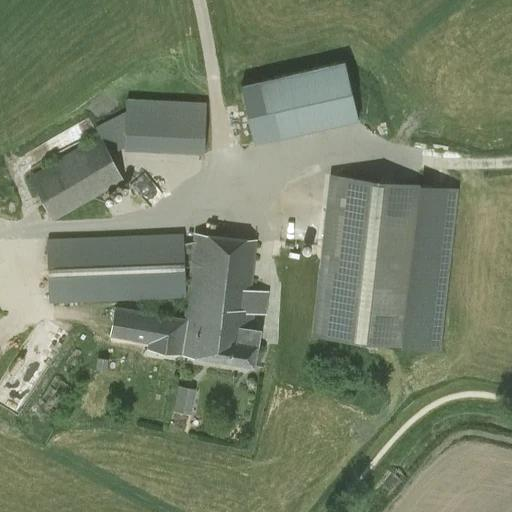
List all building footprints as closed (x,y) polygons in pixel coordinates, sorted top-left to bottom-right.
[(345,61),(241,85),(252,133),(254,142),(281,136),(358,118),(345,61)] [(127,99),(124,150),(204,154),(207,103),(127,99)] [(124,182),(102,137),(31,176),(53,222),(124,182)] [(439,349),(454,191),(333,176),(315,336),(439,349)] [(183,233),(47,238),(50,305),(187,299),(183,233)] [(197,233),(184,320),(116,309),(111,336),(150,343),(149,349),(254,367),(260,332),(254,331),(255,314),(266,315),(268,292),(252,289),(257,240),(197,233)] [(194,412),(195,385),(177,385),(176,411),(194,412)]
